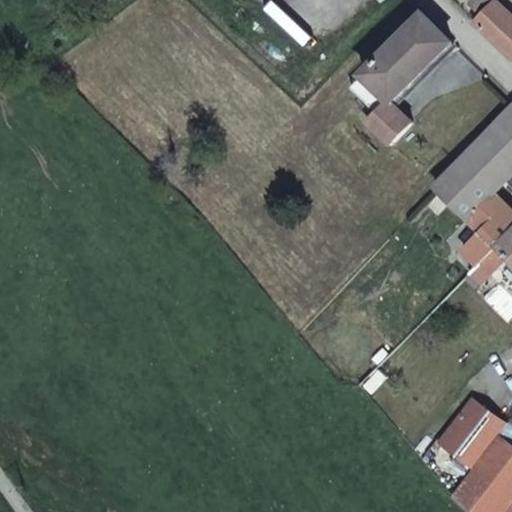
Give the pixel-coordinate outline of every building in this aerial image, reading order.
[(474,21),(511,55),(511,13),(497,0),(473,0),(472,2),(482,12),(474,21)] [(453,39),(425,13),(365,75),(392,100),(453,39)] [(392,100),(365,75),(353,87),(381,114),(392,100)] [(392,100),(381,114),(370,125),(388,143),(412,119),(392,100)] [(511,108),(434,188),(495,250),(511,232),(511,211),(494,194),(511,175),(511,108)] [(511,232),(495,250),(508,261),(511,264),(511,232)] [(495,250),(477,267),(490,279),(508,261),(495,250)] [(442,443),(475,469),(501,436),(506,430),(472,404),(442,443)] [(511,499),(511,445),(501,436),(475,469),(454,496),(475,511),(502,511),(509,504),(511,499)]
